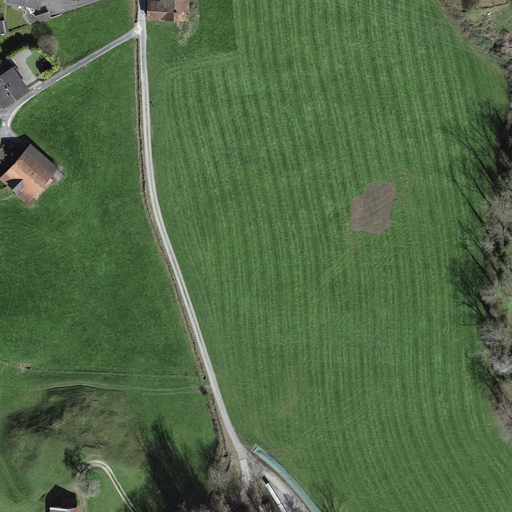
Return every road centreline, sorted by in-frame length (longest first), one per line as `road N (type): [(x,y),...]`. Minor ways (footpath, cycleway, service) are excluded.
road 1 (track): [(145,124),(157,219),(248,466),(257,511)]
road 2 (residential): [(142,0),(145,124)]
